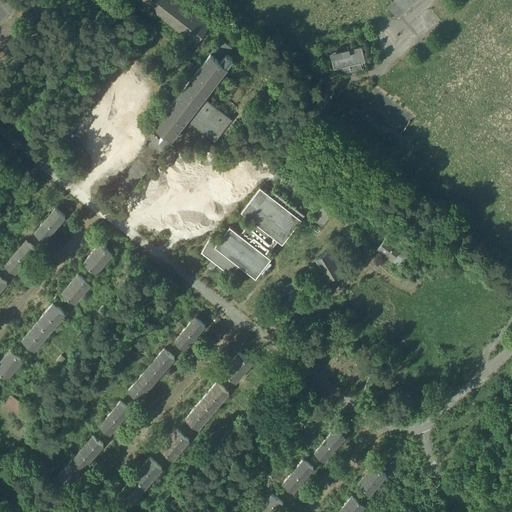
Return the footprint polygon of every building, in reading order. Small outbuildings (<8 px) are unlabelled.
[(134,0),(194,45),(209,26),(174,0),(134,0)] [(398,17),(416,0),(393,0),(387,6),(398,17)] [(194,45),(165,83),(180,95),(208,57),(218,43),(204,32),(194,45)] [(233,50),(220,40),(218,43),(208,57),(220,66),(233,50)] [(367,59),(363,43),(331,51),(335,67),(340,65),(342,72),(363,66),(361,60),(367,59)] [(220,66),(208,57),(180,95),(153,130),(172,144),(188,123),(206,101),(227,72),(220,66)] [(188,123),(215,144),(233,121),(206,101),(188,123)] [(156,134),(117,187),(128,195),(167,142),(156,134)] [(212,238),(201,252),(234,277),(241,267),(258,280),(274,260),(269,256),(279,242),(285,246),(307,217),(276,192),(273,196),(264,189),(243,214),(252,222),(242,235),(232,229),(219,244),(212,238)] [(54,207),(44,219),(54,228),(64,215),(54,207)] [(54,228),(44,219),(34,232),(44,240),(54,228)] [(398,266),(409,254),(388,236),(378,248),(398,266)] [(35,248),(25,240),(15,252),(25,260),(35,248)] [(112,253),(100,242),(92,252),(104,263),(112,253)] [(328,280),(343,273),(331,248),(316,256),(328,280)] [(25,260),(15,252),(5,264),(15,272),(25,260)] [(104,263),(92,252),(84,261),(96,272),(104,263)] [(90,283),(78,273),(70,282),(82,293),(90,283)] [(82,293),(70,282),(62,292),(74,302),(82,293)] [(65,312),(53,302),(45,312),(57,322),(65,312)] [(45,312),(37,321),(49,331),(57,322),(45,312)] [(205,324),(195,316),(185,328),(195,336),(205,324)] [(49,331),(37,321),(30,330),(42,340),(49,331)] [(185,328),(175,340),(184,348),(195,336),(185,328)] [(42,340),(30,330),(22,339),(34,349),(42,340)] [(22,358),(10,348),(2,358),(14,368),(22,358)] [(174,357),(164,349),(155,359),(165,367),(174,357)] [(239,351),(231,361),(243,371),(251,362),(239,351)] [(14,368),(2,358),(0,360),(0,372),(6,377),(14,368)] [(165,367),(155,359),(146,369),(156,378),(165,367)] [(243,371),(231,361),(222,371),(235,381),(243,371)] [(352,366),(347,382),(361,386),(366,370),(352,366)] [(146,369),(137,379),(147,388),(156,378),(146,369)] [(147,388),(137,379),(129,390),(139,398),(147,388)] [(229,391),(217,381),(209,390),(221,400),(229,391)] [(221,400),(209,390),(201,399),(213,410),(221,400)] [(43,420),(11,394),(4,403),(37,428),(43,420)] [(213,410),(201,399),(193,408),(205,419),(213,410)] [(129,409),(120,401),(109,413),(119,421),(129,409)] [(205,419),(193,408),(185,417),(197,428),(205,419)] [(109,413),(99,425),(109,433),(119,421),(109,413)] [(334,427),(324,439),(334,448),(344,436),(334,427)] [(176,429),(168,438),(180,448),(188,439),(176,429)] [(92,435),(84,445),(94,454),(103,444),(92,435)] [(180,448),(168,438),(160,447),(172,458),(180,448)] [(334,448),(324,439),(314,451),(324,460),(334,448)] [(13,443),(5,448),(10,457),(19,452),(13,443)] [(94,454),(84,445),(75,456),(85,465),(94,454)] [(85,465),(75,456),(66,466),(76,475),(85,465)] [(161,467),(149,457),(142,466),(153,476),(161,467)] [(303,458),(293,470),(302,478),(313,466),(303,458)] [(385,473),(373,463),(365,472),(377,483),(385,473)] [(76,475),(66,466),(57,477),(67,485),(76,475)] [(142,466),(134,475),(146,485),(153,476),(142,466)] [(293,470),(282,482),(292,490),(302,478),(293,470)] [(377,483),(365,472),(357,482),(370,492),(377,483)] [(146,485),(134,475),(126,484),(138,494),(146,485)] [(138,494),(126,484),(119,494),(130,503),(138,494)] [(273,511),(282,502),(272,493),(263,503),(272,511),(273,511)] [(457,511),(434,493),(427,502),(440,511),(457,511)] [(358,511),(365,504),(353,494),(345,503),(355,511),(358,511)] [(272,511),(263,503),(255,511),(272,511)] [(355,511),(345,503),(337,511),(355,511)]
